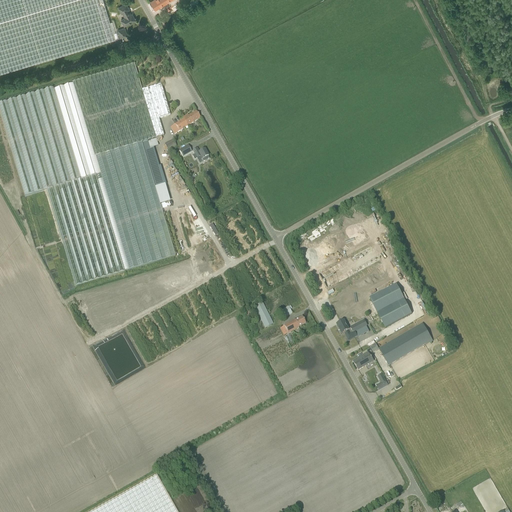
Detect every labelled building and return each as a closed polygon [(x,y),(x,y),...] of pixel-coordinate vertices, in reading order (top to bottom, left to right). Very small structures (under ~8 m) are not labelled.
[(109,22),(102,0),(66,0),(0,20),(0,74),(114,40),(109,22)] [(0,0),(0,20),(66,0),(0,0)] [(153,0),(150,2),(155,10),(171,0),(153,0)] [(121,20),(124,26),(135,20),(131,14),(130,15),(128,10),(129,10),(126,4),(118,8),(121,14),(122,14),(125,18),(121,20)] [(120,38),(127,36),(124,28),(118,30),(120,38)] [(73,85),(94,157),(141,143),(164,136),(158,119),(170,115),(161,85),(142,91),(134,65),(72,83),(73,85)] [(53,89),(0,104),(0,115),(25,197),(46,191),(96,176),(100,175),(94,157),(73,85),(53,90),(53,89)] [(175,135),(179,132),(196,121),(200,118),(196,112),(188,116),(187,115),(183,118),(182,118),(183,119),(170,128),(175,135)] [(150,141),(147,142),(149,148),(150,149),(153,148),(158,146),(156,139),(150,141)] [(169,152),(177,148),(173,140),(165,144),(169,152)] [(175,257),(141,143),(94,157),(100,175),(96,176),(125,272),(175,257)] [(188,146),(179,151),(183,157),(192,153),(188,146)] [(194,154),(193,155),(195,159),(197,158),(198,160),(202,158),(204,162),(209,159),(208,156),(204,150),(199,153),(197,149),(193,151),(195,154),(194,154)] [(125,272),(96,176),(46,191),(75,286),(125,272)] [(363,223),(308,248),(316,266),(321,264),(320,262),(336,255),(335,254),(370,239),(363,223)] [(213,225),(210,226),(216,236),(219,235),(213,225)] [(319,275),(327,289),(350,276),(342,262),(319,275)] [(385,268),(330,293),(334,301),(389,276),(385,268)] [(412,314),(396,284),(370,298),(385,328),(412,314)] [(264,328),(273,324),(261,303),(253,307),(264,328)] [(288,306),(283,310),(287,316),(292,313),(290,310),(289,307),(288,306)] [(290,322),(283,326),(284,326),(288,334),(299,328),(298,328),(306,324),(302,317),(295,321),(294,320),(290,322)] [(346,334),(345,334),(348,341),(357,336),(355,332),(367,326),(364,320),(350,327),(351,329),(349,330),(344,321),(337,324),(339,329),(340,328),(341,330),(340,331),(341,334),(345,332),(346,334)] [(411,320),(394,327),(395,331),(412,323),(411,320)] [(422,323),(378,349),(388,366),(425,345),(425,346),(433,341),(422,323)] [(366,353),(353,361),(358,371),(374,361),(369,354),(368,355),(366,353)] [(382,374),(378,377),(383,386),(387,384),(382,374)] [(176,511),(156,475),(91,511),(176,511)]
